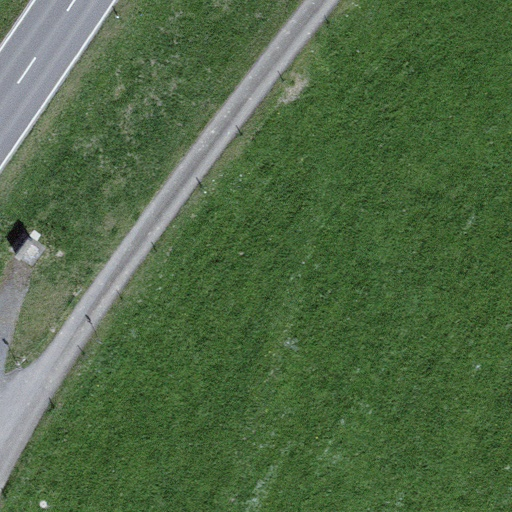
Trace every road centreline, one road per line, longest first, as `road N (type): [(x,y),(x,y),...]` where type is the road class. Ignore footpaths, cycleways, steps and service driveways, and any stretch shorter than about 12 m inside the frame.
road 1 (track): [(337,0),(184,187),(21,431)]
road 2 (secondary): [(72,0),(0,106)]
